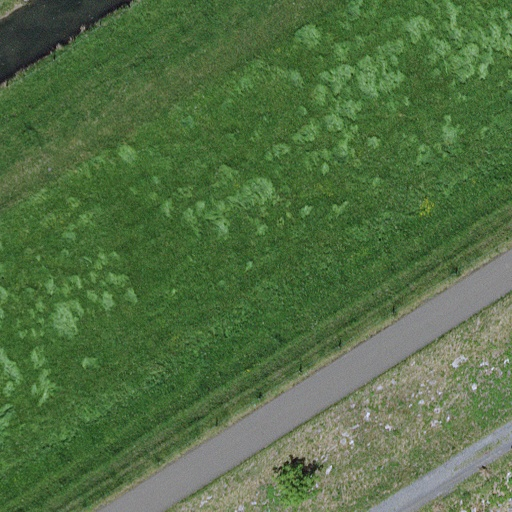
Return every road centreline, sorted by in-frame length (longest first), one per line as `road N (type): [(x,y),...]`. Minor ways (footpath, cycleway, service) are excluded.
road 1 (track): [(511,269),(133,511)]
road 2 (track): [(392,511),(511,437)]
